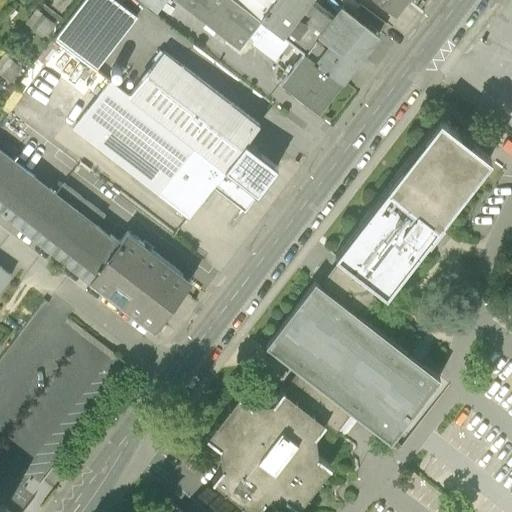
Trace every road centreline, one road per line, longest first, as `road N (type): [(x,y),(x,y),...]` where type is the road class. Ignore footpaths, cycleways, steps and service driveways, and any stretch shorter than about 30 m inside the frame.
road 1 (tertiary): [(174,371),(465,0)]
road 2 (unknown): [(249,275),(55,148)]
road 3 (residential): [(174,371),(0,239)]
road 4 (tertiary): [(71,511),(174,371)]
